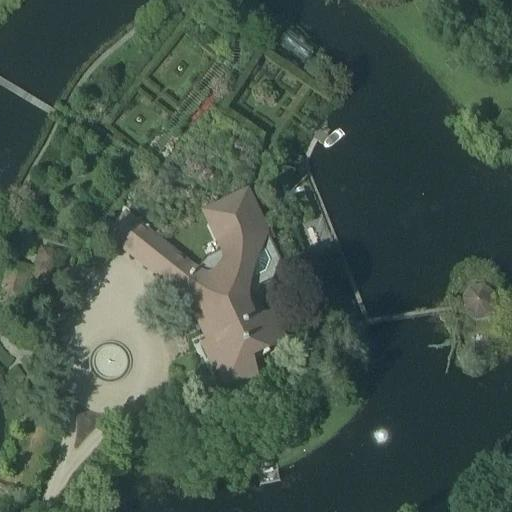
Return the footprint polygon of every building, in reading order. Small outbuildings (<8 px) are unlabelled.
[(176,257),(160,277),(161,277),(160,279),(167,282),(206,316),(218,341),(204,348),(225,392),(258,377),(250,360),(286,343),(273,316),(270,317),(271,317),(256,324),(250,310),(259,288),(271,284),(281,265),(249,190),(201,212),(219,254),(208,260),(198,271),(186,261),(178,257),(177,258),(176,257)] [(109,238),(160,279),(161,277),(160,277),(176,257),(177,258),(178,257),(127,216),(109,238)] [(8,264),(0,291),(0,306),(22,314),(30,286),(54,293),(65,257),(39,249),(32,271),(8,264)] [(482,288),(468,290),(461,302),(463,315),(474,323),(487,321),(495,310),(494,296),(482,288)] [(107,378),(128,364),(114,342),(93,356),(107,378)]
